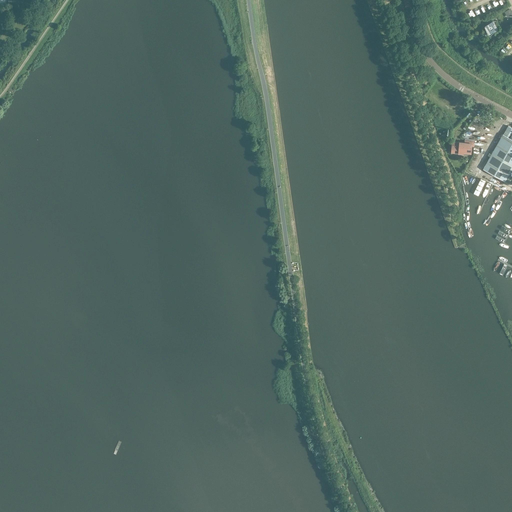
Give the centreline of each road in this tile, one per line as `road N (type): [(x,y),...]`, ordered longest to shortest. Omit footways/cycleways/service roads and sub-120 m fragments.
road 1 (unclassified): [(347,511),(309,396),(248,0)]
road 2 (track): [(450,216),(387,0)]
road 3 (unclassified): [(511,115),(437,67),(415,34),(406,0)]
